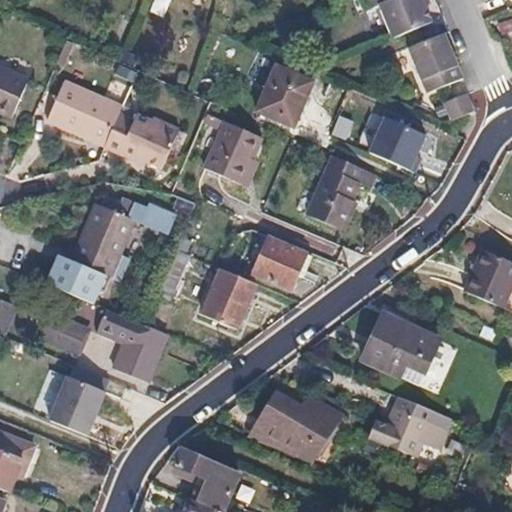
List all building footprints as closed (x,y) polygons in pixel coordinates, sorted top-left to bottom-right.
[(366,0),(370,8),(378,5),(392,39),(416,28),(431,22),(425,6),(422,0),(366,0)] [(422,42),(407,48),(424,92),(461,77),(443,33),(422,42)] [(310,82),(275,66),(256,111),(292,125),(310,82)] [(29,81),(0,68),(0,114),(11,119),(29,81)] [(121,108),(64,83),(48,121),(105,146),(120,111),(121,108)] [(465,94),(445,102),(453,121),(472,113),(465,94)] [(135,118),(120,111),(105,146),(134,159),(136,156),(147,161),(163,168),(179,129),(153,117),(151,121),(137,114),(135,118)] [(260,135),(227,120),(206,168),(240,183),(260,135)] [(433,147),(372,122),(366,136),(428,162),(433,147)] [(363,166),(336,154),(311,213),(349,229),(358,207),(352,205),(362,183),(357,180),(363,166)] [(194,202),(171,192),(165,205),(188,216),(194,202)] [(129,219),(89,202),(66,259),(73,262),(68,275),(101,288),(129,219)] [(260,231),(255,228),(249,242),(255,244),(260,231)] [(311,252),(267,234),(250,273),(289,289),(298,268),(303,270),(311,252)] [(187,255),(174,249),(154,295),(166,300),(187,255)] [(511,280),(511,266),(478,253),(460,294),(501,310),(511,280)] [(253,283),(218,268),(198,314),(233,329),(253,283)] [(11,305),(0,300),(0,309),(8,313),(11,305)] [(142,323),(102,307),(91,331),(110,338),(111,334),(121,338),(110,366),(144,381),(165,333),(142,323)] [(8,313),(0,309),(0,333),(8,313)] [(85,325),(50,310),(39,335),(74,350),(85,325)] [(436,339),(379,314),(360,360),(417,384),(436,339)] [(47,421),(90,434),(104,388),(62,375),(47,421)] [(302,408),(275,392),(250,440),(313,465),(340,416),(308,398),(302,408)] [(435,414),(396,399),(384,426),(440,449),(447,433),(430,426),(435,414)] [(375,422),(367,440),(416,460),(421,446),(439,453),(440,449),(384,426),(375,422)] [(0,430),(0,447),(23,457),(29,459),(35,445),(0,430)] [(183,478),(194,483),(200,486),(193,502),(218,511),(234,473),(172,445),(163,463),(185,473),(183,478)] [(0,487),(9,491),(16,473),(23,457),(0,447),(0,487)] [(29,459),(23,457),(16,473),(22,475),(29,459)] [(200,486),(194,483),(187,499),(193,502),(200,486)] [(187,499),(184,498),(178,511),(218,511),(193,502),(187,499)]
